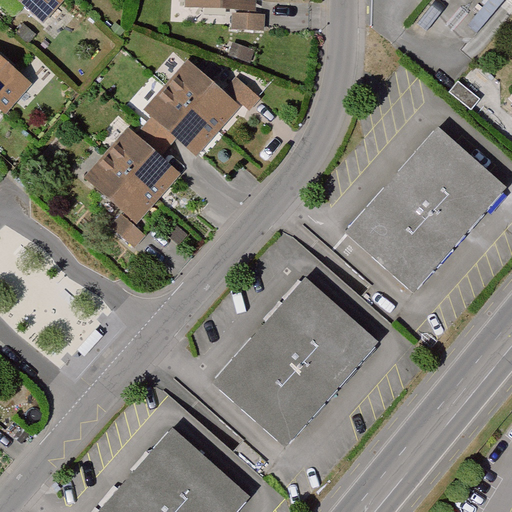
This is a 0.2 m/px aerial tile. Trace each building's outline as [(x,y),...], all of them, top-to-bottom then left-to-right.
[(4,0),(38,28),(62,1),(60,0),(4,0)] [(252,0),(181,0),(180,14),(252,18),(252,0)] [(260,22),(228,21),(228,35),(260,36),(260,22)] [(183,70),(162,92),(213,137),(233,113),(183,70)] [(0,73),(0,118),(23,93),(0,73)] [(232,86),(223,96),(246,116),(255,107),(232,86)] [(213,137),(162,92),(140,117),(145,121),(135,133),(163,158),(174,146),(191,162),(213,137)] [(163,158),(135,133),(128,141),(123,136),(103,158),(155,204),(175,180),(158,164),(163,158)] [(501,194),(435,135),(342,239),(408,298),(501,194)] [(155,204),(103,158),(82,183),(133,228),(155,204)] [(116,223),(107,233),(132,254),(140,244),(116,223)] [(372,350),(297,285),(206,389),(280,454),(372,350)] [(237,511),(245,503),(168,435),(99,511),(237,511)]
